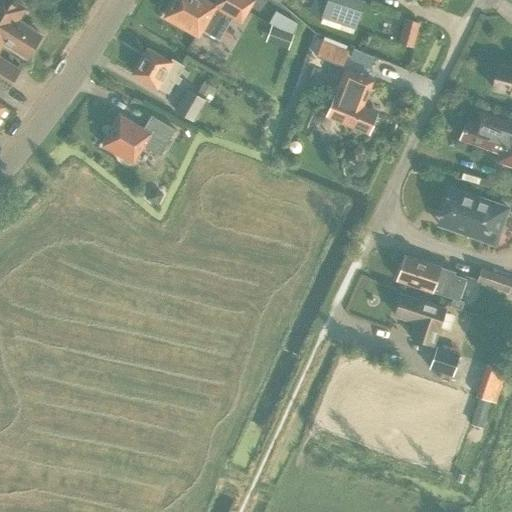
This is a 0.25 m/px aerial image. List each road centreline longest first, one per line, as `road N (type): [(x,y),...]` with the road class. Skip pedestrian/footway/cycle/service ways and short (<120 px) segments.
road 1 (track): [(481,0),(327,328)]
road 2 (tertiary): [(0,175),(123,0)]
